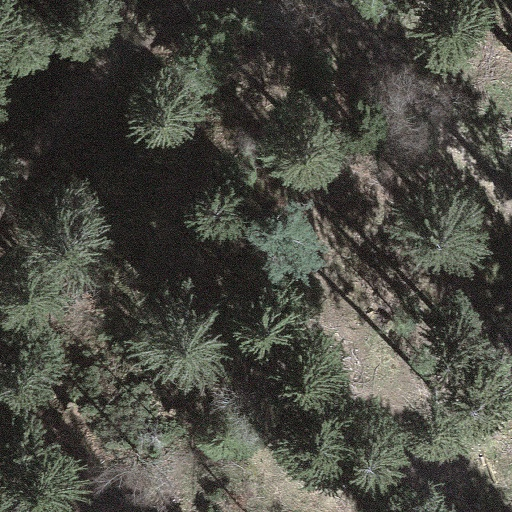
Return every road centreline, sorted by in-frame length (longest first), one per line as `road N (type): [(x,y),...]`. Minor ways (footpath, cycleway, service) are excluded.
road 1 (track): [(194,0),(68,100),(0,210)]
road 2 (track): [(511,200),(365,26),(333,0)]
